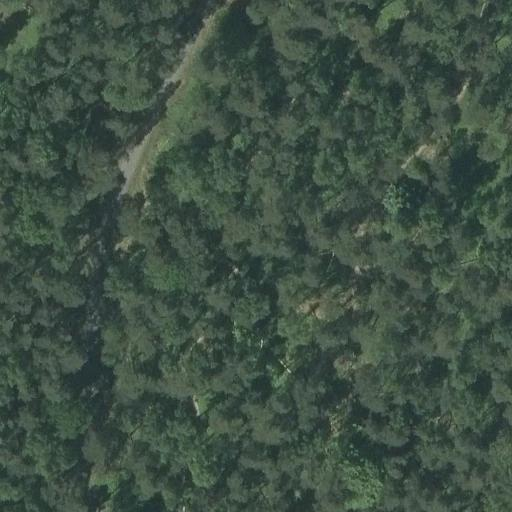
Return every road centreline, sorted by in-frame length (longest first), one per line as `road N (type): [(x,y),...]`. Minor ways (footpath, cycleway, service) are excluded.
road 1 (unknown): [(337,511),(360,249),(375,206),(455,113),(494,0)]
road 2 (track): [(70,511),(106,219),(135,143),(209,0)]
